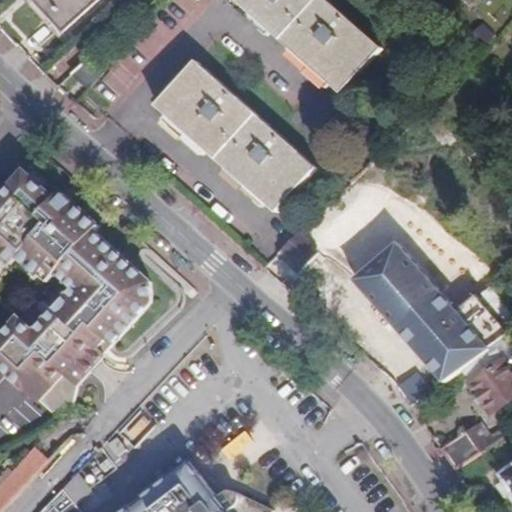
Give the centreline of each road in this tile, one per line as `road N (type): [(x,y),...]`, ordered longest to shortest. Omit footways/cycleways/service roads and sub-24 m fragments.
road 1 (tertiary): [(231,289),(0,80)]
road 2 (tertiary): [(441,511),(367,408),(231,289)]
road 3 (residential): [(19,511),(231,289)]
road 4 (unknown): [(143,210),(67,314),(72,337),(124,399)]
road 5 (unknown): [(238,382),(105,511)]
